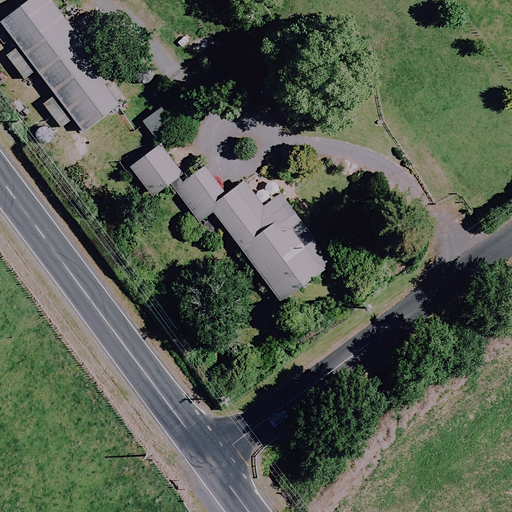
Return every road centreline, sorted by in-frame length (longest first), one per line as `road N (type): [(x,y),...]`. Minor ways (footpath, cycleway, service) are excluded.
road 1 (unclassified): [(211,460),(511,239)]
road 2 (primary): [(0,176),(211,460)]
